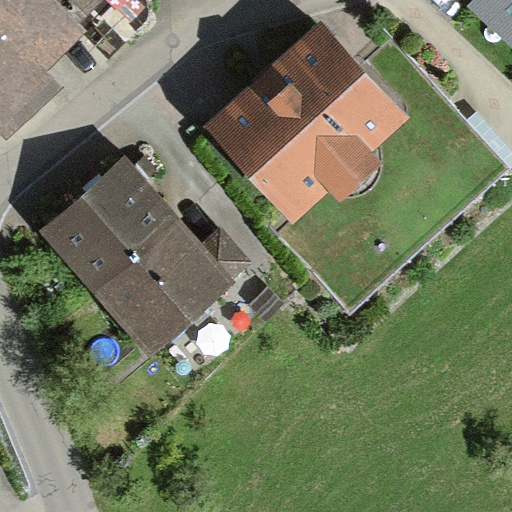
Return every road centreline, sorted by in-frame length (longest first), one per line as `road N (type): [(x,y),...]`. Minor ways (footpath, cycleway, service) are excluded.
road 1 (residential): [(0,181),(148,60),(202,27),(303,0)]
road 2 (tertiary): [(67,511),(0,333)]
